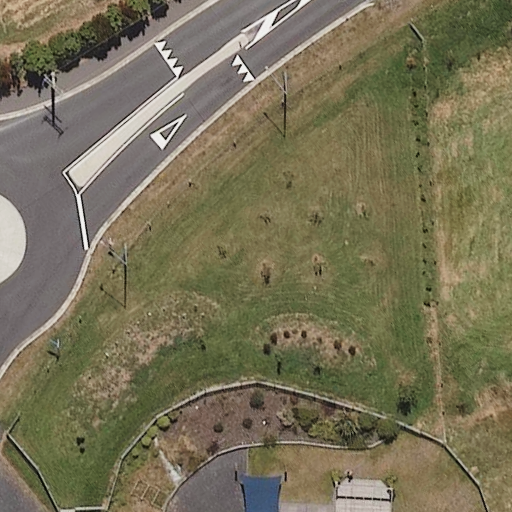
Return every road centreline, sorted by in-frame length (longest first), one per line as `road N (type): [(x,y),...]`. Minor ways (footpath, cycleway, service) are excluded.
road 1 (secondary): [(302,0),(214,56),(38,204)]
road 2 (secondary): [(38,204),(44,253),(35,276),(0,304)]
